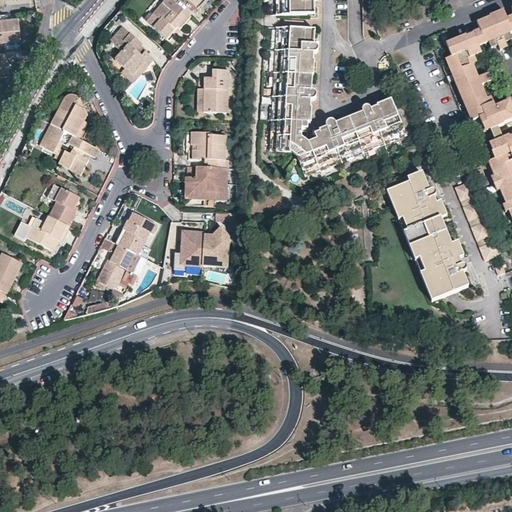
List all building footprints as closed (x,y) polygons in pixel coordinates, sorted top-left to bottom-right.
[(194,15),(176,0),(166,0),(156,12),(162,17),(156,25),(169,36),(175,30),(179,25),(182,28),(194,15)] [(274,0),(274,17),(312,17),(313,3),(314,2),(315,2),(316,1),(316,0),(274,0)] [(511,10),(511,11),(511,16),(507,19),(504,12),(477,23),(479,30),(473,33),(473,35),(466,38),(466,37),(451,43),(452,45),(455,52),(449,54),(451,60),(444,63),(470,124),(478,120),(481,127),(488,124),(491,131),(498,128),(504,125),(503,124),(511,120),(511,107),(510,101),(495,108),(493,104),(483,108),(481,102),(487,99),(482,86),(491,82),(488,74),(478,78),(474,65),(466,68),(464,63),(474,57),(481,54),(479,47),(488,43),(495,40),(498,47),(500,51),(508,48),(506,44),(503,37),(510,34),(511,33),(511,10)] [(162,17),(156,12),(150,19),(156,25),(162,17)] [(6,15),(0,15),(0,41),(19,40),(17,18),(7,19),(6,15)] [(144,42),(126,25),(113,40),(124,51),(117,59),(127,67),(134,74),(146,62),(149,65),(156,57),(148,49),(144,54),(138,49),(142,44),(144,42)] [(313,32),(275,31),(270,155),(289,156),(296,161),(303,180),(402,139),(388,103),(376,108),(376,109),(370,111),(369,110),(367,109),(364,109),(362,110),(360,112),(360,114),(360,116),(334,126),(333,124),(331,123),(327,124),(325,126),(324,130),(318,133),(318,135),(313,136),(315,142),(308,145),(300,139),(301,131),(306,131),(306,125),(309,125),(310,109),(309,109),(310,102),(311,102),(312,101),(313,100),(314,98),(314,95),(312,93),(310,92),(311,79),(312,79),(313,63),(311,63),(312,57),(313,57),(315,55),(316,53),(316,50),(315,48),(313,47),(313,32)] [(503,37),(506,44),(511,40),(511,39),(510,34),(503,37)] [(495,40),(488,43),(491,50),(498,47),(495,40)] [(148,49),(142,44),(138,49),(144,54),(148,49)] [(455,52),(452,45),(444,48),(447,55),(449,54),(455,52)] [(17,60),(24,60),(29,50),(5,52),(5,54),(0,54),(0,75),(7,75),(6,58),(16,57),(17,60)] [(476,61),(474,57),(464,63),(466,68),(474,65),(477,63),(476,61)] [(134,82),(149,65),(146,62),(134,74),(127,67),(123,71),(134,82)] [(206,78),(206,88),(205,111),(229,112),(229,70),(215,69),(215,78),(206,78)] [(56,126),(81,139),(89,124),(85,121),(88,115),(82,103),(81,107),(78,105),(80,99),(80,98),(78,97),(74,96),(70,97),(66,99),(53,124),(56,126)] [(483,108),(493,104),(491,97),(487,99),(481,102),(483,108)] [(53,124),(47,135),(50,136),(56,126),(53,124)] [(488,124),(481,127),(484,134),(491,131),(488,124)] [(96,158),(101,149),(81,139),(56,126),(50,136),(47,135),(41,147),(58,156),(60,151),(65,154),(60,164),(82,175),(90,161),(84,157),(78,155),(81,151),(86,153),(96,158)] [(498,128),(491,131),(495,142),(503,139),(498,128)] [(205,168),(227,169),(227,160),(224,160),(225,137),(210,136),(210,133),(192,132),(192,146),(194,146),(199,146),(199,150),(194,150),(194,160),(205,161),(205,168)] [(511,170),(510,171),(507,164),(511,162),(511,137),(510,138),(509,137),(503,139),(495,142),(499,151),(494,153),(496,159),(489,163),(495,177),(498,176),(503,188),(500,189),(507,204),(510,203),(511,208),(511,209),(509,210),(511,217),(511,170)] [(499,151),(495,142),(490,145),(494,153),(499,151)] [(226,200),(227,169),(205,168),(195,167),(195,178),(185,178),(184,199),(208,200),(216,200),(226,200)] [(441,220),(435,206),(432,199),(437,197),(438,195),(438,194),(438,193),(437,192),(436,191),(435,191),(434,191),(429,193),(422,175),(408,180),(410,185),(393,192),(397,201),(399,207),(405,219),(409,230),(416,246),(422,259),(428,274),(434,287),(440,302),(470,288),(464,275),(469,273),(469,272),(470,271),(470,269),(469,267),(467,266),(465,266),(461,268),(459,261),(453,247),(441,220)] [(498,176),(495,177),(492,178),(497,191),(500,189),(503,188),(498,176)] [(451,188),(482,262),(495,257),(465,182),(451,188)] [(50,216),(69,227),(77,213),(73,211),(79,199),(54,186),(47,198),(57,203),(50,216)] [(0,203),(22,215),(27,206),(1,191),(0,193),(0,203)] [(397,201),(393,192),(387,194),(390,202),(393,209),(399,207),(397,201)] [(73,211),(77,213),(83,201),(79,199),(73,211)] [(511,208),(510,203),(507,204),(503,206),(506,212),(509,210),(511,209),(511,208)] [(446,218),(440,204),(435,206),(441,220),(446,218)] [(405,219),(399,207),(393,209),(398,222),(405,219)] [(122,245),(137,253),(148,259),(150,255),(141,250),(151,233),(154,234),(159,225),(135,212),(130,221),(129,220),(124,229),(129,232),(122,245)] [(50,216),(47,215),(39,231),(31,227),(26,237),(52,251),(56,243),(60,235),(64,237),(69,227),(50,216)] [(409,230),(405,219),(398,222),(403,233),(409,230)] [(228,233),(220,223),(211,232),(203,232),(202,263),(218,264),(218,260),(228,260),(228,233)] [(124,229),(117,243),(120,244),(122,245),(129,232),(124,229)] [(416,246),(409,230),(403,233),(410,249),(416,246)] [(202,263),(203,232),(180,232),(180,255),(180,259),(174,259),(174,272),(185,272),(185,267),(202,267),(202,263)] [(122,245),(120,244),(115,253),(111,261),(109,259),(97,281),(112,289),(115,284),(120,286),(137,253),(122,245)] [(464,259),(458,245),(453,247),(459,261),(464,259)] [(422,259),(416,246),(410,249),(415,262),(422,259)] [(4,253),(0,260),(0,289),(7,293),(23,262),(4,253)] [(428,274),(422,259),(415,262),(422,276),(428,274)] [(493,269),(496,277),(503,274),(500,267),(493,269)] [(228,283),(229,275),(207,270),(206,279),(228,283)] [(434,287),(428,274),(422,276),(433,304),(440,302),(434,287)]
